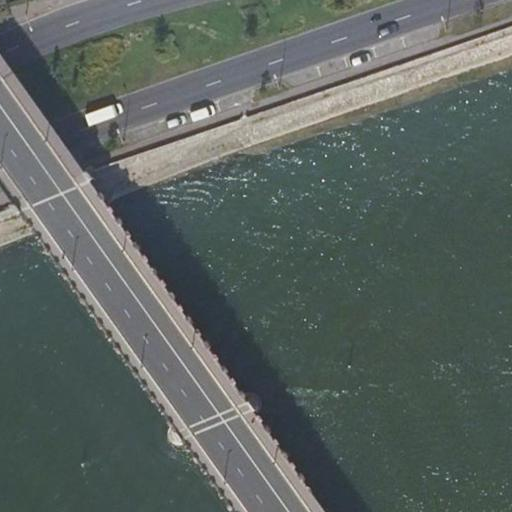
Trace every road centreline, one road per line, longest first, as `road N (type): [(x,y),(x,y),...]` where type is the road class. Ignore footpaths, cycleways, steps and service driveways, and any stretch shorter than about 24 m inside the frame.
road 1 (primary): [(0,158),(454,0)]
road 2 (secondary): [(0,121),(276,511)]
road 3 (primary): [(149,0),(0,56)]
